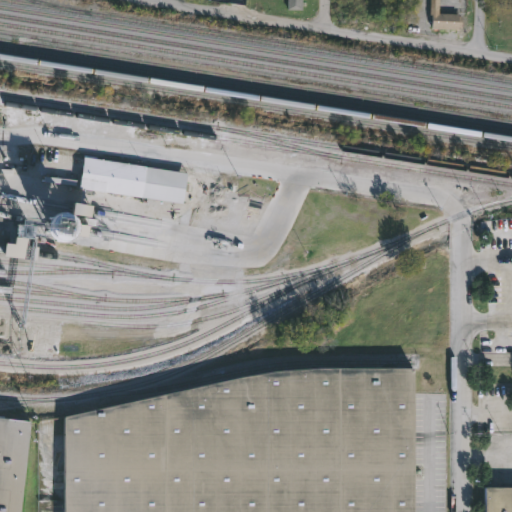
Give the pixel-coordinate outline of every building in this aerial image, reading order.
[(301,8),(301,0),(288,0),(288,8),(301,8)] [(460,13),(460,16),(463,17),(463,27),(460,27),(460,29),(431,28),(432,15),(428,15),(428,0),(439,0),(439,12),(460,13)] [(500,30),(511,32),(511,6),(509,5),(510,1),(506,0),(500,30)] [(188,174),(184,205),(80,188),(85,158),(188,174)] [(66,511),(66,415),(271,371),(319,366),(416,366),(416,511),(66,511)] [(0,511),(0,421),(31,425),(20,511),(0,511)] [(511,511),(489,511),(489,486),(511,485),(511,511)]
